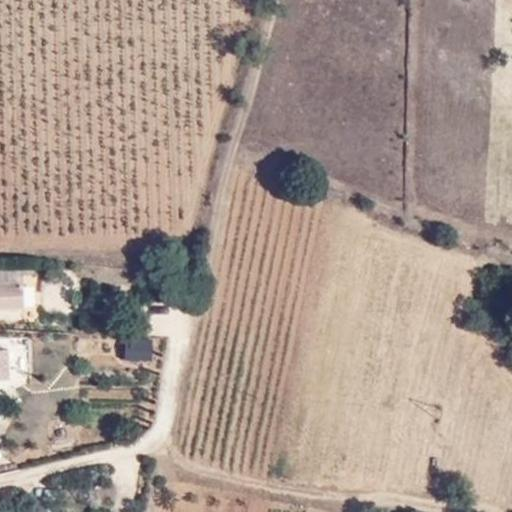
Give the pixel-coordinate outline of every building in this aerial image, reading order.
[(189,291),(192,271),(172,270),(170,290),(189,291)] [(0,373),(14,372),(13,348),(0,348),(0,308),(26,306),(25,281),(0,282),(0,373)] [(152,362),(155,338),(126,335),(123,358),(152,362)] [(139,489),(142,467),(121,464),(117,486),(139,489)] [(135,510),(139,489),(117,486),(114,507),(135,510)]
